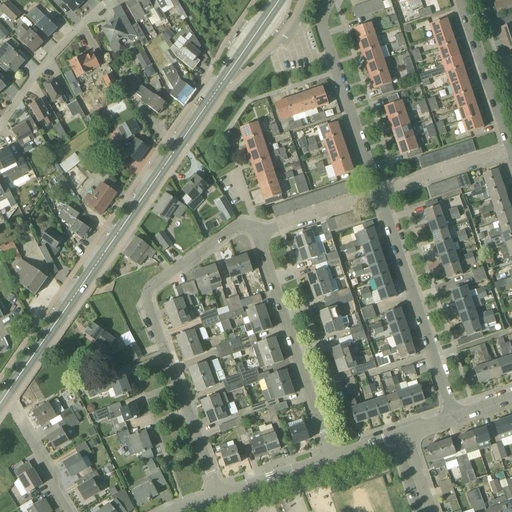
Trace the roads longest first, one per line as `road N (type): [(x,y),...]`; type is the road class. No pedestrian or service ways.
road 1 (secondary): [(0,403),(279,0)]
road 2 (residential): [(217,495),(144,299),(152,284),(247,226)]
road 3 (residential): [(333,457),(259,230)]
road 4 (residential): [(453,418),(378,193)]
road 5 (residential): [(378,193),(323,28),(333,0)]
road 6 (residential): [(0,127),(106,0)]
road 7 (residential): [(510,149),(459,0)]
road 8 (residential): [(378,193),(510,149)]
road 9 (residential): [(259,230),(378,193)]
road 10 (residential): [(217,495),(333,457)]
